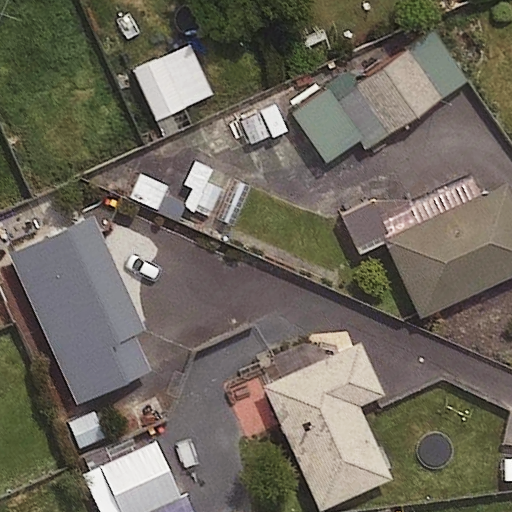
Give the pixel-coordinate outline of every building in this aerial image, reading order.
[(461,73),(427,22),(349,73),(342,63),(284,101),(318,153),(355,129),(361,139),(461,73)] [(206,88),(185,38),(128,63),(159,134),(186,122),(177,101),(206,88)] [(266,131),(257,106),(199,126),(203,138),(225,131),(229,144),(266,131)] [(352,242),(381,230),(416,214),(398,174),(334,202),(352,242)] [(416,214),(381,230),(415,307),(511,263),(511,210),(497,177),(416,214)] [(135,320),(85,208),(4,244),(70,393),(143,361),(127,323),(135,320)] [(375,386),(352,334),(257,375),(312,502),(384,471),(351,396),(375,386)] [(78,467),(97,511),(127,511),(174,491),(150,436),(78,467)]
